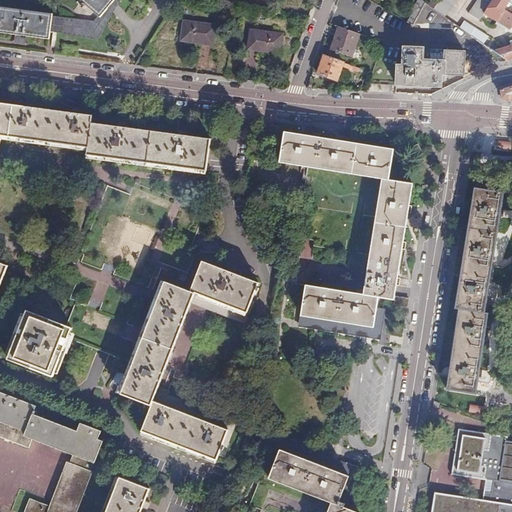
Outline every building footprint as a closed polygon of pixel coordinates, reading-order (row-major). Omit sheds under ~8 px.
[(114,0),(101,17),(101,16),(95,23),(52,18),(51,32),(97,38),(124,0),(114,0)] [(114,0),(84,0),(83,2),(101,16),(101,17),(114,0)] [(412,25),(426,3),(420,0),(418,0),(412,10),(414,11),(407,23),(412,25)] [(458,0),(440,0),(434,9),(445,17),(458,0)] [(484,16),(495,0),(478,0),(469,15),(480,23),(484,16)] [(495,0),(484,16),(496,25),(507,33),(509,34),(511,29),(511,16),(503,10),(510,0),(495,0)] [(51,32),(52,18),(53,15),(0,8),(0,33),(16,36),(15,40),(26,42),(27,37),(50,40),(51,32)] [(465,21),(460,27),(484,44),(488,38),(465,21)] [(215,27),(184,22),(182,42),(213,46),(215,27)] [(506,34),(507,33),(496,25),(494,28),(502,33),(503,32),(506,34)] [(351,57),(359,34),(339,27),(331,50),(351,57)] [(282,35),(250,31),(248,50),(279,54),(282,35)] [(511,45),(494,51),(508,60),(511,59),(511,45)] [(422,49),(401,48),(401,66),(396,66),(396,85),(441,85),(441,74),(462,74),(462,50),(442,50),(442,60),(422,60),(422,49)] [(359,68),(324,56),(318,75),(337,82),(342,67),(357,73),(359,68)] [(511,87),(501,91),(501,99),(511,99),(511,87)] [(92,116),(0,103),(0,137),(88,149),(87,156),(207,172),(211,139),(91,124),(92,116)] [(378,334),(383,309),(376,308),(378,297),(393,299),(396,284),(399,285),(400,278),(397,277),(402,249),(405,249),(406,242),(403,241),(408,212),(411,213),(412,206),(409,205),(412,184),(388,180),(393,150),(377,147),(378,144),(370,142),(370,146),(341,141),(341,138),(334,137),(333,140),(305,136),(305,133),(299,131),(298,135),(284,132),(279,163),(381,179),(363,295),(306,285),(300,320),(378,334)] [(460,309),(449,373),(478,378),(489,314),(485,313),(504,193),(474,188),(454,308),(460,309)] [(269,218),(256,225),(261,234),(274,227),(269,218)] [(0,287),(8,267),(0,263),(0,287)] [(189,296),(194,298),(246,318),(257,285),(232,275),(234,271),(227,267),(225,272),(200,263),(189,296)] [(191,306),(194,298),(189,296),(163,286),(121,394),(150,406),(141,433),(216,463),(218,457),(222,459),(232,433),(155,403),(158,395),(191,306)] [(246,318),(194,298),(191,306),(242,327),(246,318)] [(71,330),(27,313),(9,360),(53,377),(71,330)] [(377,339),(378,334),(300,320),(299,326),(377,339)] [(478,378),(449,373),(448,379),(447,390),(475,394),(477,383),(478,378)] [(0,435),(32,448),(36,440),(75,455),(83,458),(79,466),(90,471),(93,463),(95,463),(104,440),(99,438),(101,434),(80,426),(76,435),(33,417),(36,409),(0,393),(0,435)] [(234,425),(158,395),(155,403),(232,433),(234,425)] [(505,438),(457,431),(450,476),(491,483),(490,495),(481,494),(480,502),(433,494),(430,511),(511,511),(511,443),(505,442),(505,438)] [(284,440),(281,448),(349,475),(345,488),(351,491),(359,470),(284,440)] [(349,475),(281,448),(269,478),(331,503),(327,511),(355,511),(344,508),(345,504),(340,502),(345,488),(349,475)] [(83,458),(75,455),(72,463),(79,466),(83,458)] [(90,471),(79,466),(72,463),(68,462),(49,508),(58,511),(76,511),(93,472),(90,471)] [(140,511),(149,490),(119,478),(105,511),(140,511)] [(58,511),(49,508),(34,502),(29,511),(58,511)]
